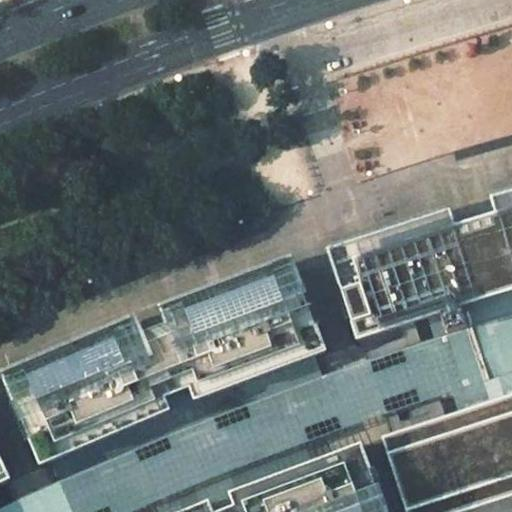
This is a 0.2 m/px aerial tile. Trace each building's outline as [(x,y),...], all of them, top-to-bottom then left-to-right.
[(511,191),(488,199),(493,217),(506,214),(508,213),(511,212),(511,191)] [(329,251),(334,268),(436,235),(441,233),(446,231),(454,229),(449,211),(329,251)] [(447,358),(464,412),(390,436),(412,509),(435,502),(511,479),(511,212),(508,213),(493,217),(473,223),(454,229),(441,233),(334,268),(356,341),(434,317),(447,358)] [(205,296),(160,312),(170,339),(177,336),(173,325),(209,312),(210,311),(212,311),(295,281),(289,265),(205,296)] [(310,327),(295,281),(210,311),(173,325),(178,336),(192,378),(201,400),(228,390),(239,386),(326,354),(317,325),(310,327)] [(434,317),(427,319),(435,341),(403,352),(407,364),(373,375),(369,363),(328,377),(254,405),(246,408),(251,421),(219,433),(214,420),(164,440),(169,452),(143,463),(138,451),(136,452),(59,485),(0,511),(91,511),(109,505),(112,511),(123,511),(199,482),(269,457),(309,443),(305,430),(337,418),(342,431),(387,416),(383,403),(416,392),(421,405),(452,394),(458,413),(463,412),(434,317)] [(139,337),(134,323),(95,338),(7,373),(15,390),(100,356),(102,355),(104,354),(132,343),(134,349),(142,346),(139,337)] [(170,339),(164,325),(154,329),(139,336),(142,346),(150,342),(152,347),(159,344),(160,343),(161,343),(170,339)] [(160,343),(151,347),(168,388),(176,385),(192,378),(178,336),(164,341),(160,343)] [(102,355),(15,390),(34,437),(29,439),(39,464),(132,426),(170,410),(165,399),(162,391),(168,388),(151,347),(150,343),(134,349),(132,343),(102,355)] [(170,410),(124,429),(134,452),(215,419),(250,406),(325,378),(317,358),(243,385),(201,400),(192,378),(162,391),(170,410)] [(7,373),(2,375),(29,439),(34,437),(7,373)] [(134,452),(124,429),(49,460),(60,484),(134,452)] [(377,511),(367,482),(375,479),(362,441),(263,478),(230,490),(237,509),(237,511),(377,511)] [(313,459),(307,443),(268,457),(200,482),(124,511),(172,511),(208,497),(213,511),(230,511),(237,509),(229,490),(313,459)] [(0,480),(10,476),(0,455),(0,480)] [(386,511),(375,479),(367,482),(377,511),(386,511)] [(511,497),(511,485),(510,480),(412,510),(412,511),(465,511),(508,498),(511,497)] [(213,511),(208,497),(180,509),(172,511),(213,511)]
